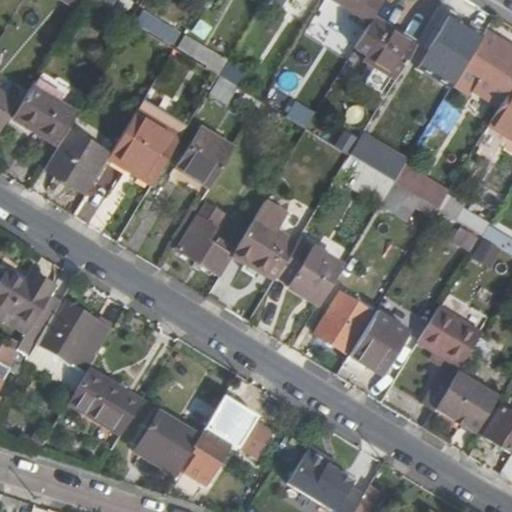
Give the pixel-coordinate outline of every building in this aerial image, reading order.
[(118,0),(95,0),(113,10),(118,0)] [(336,0),(357,13),(371,21),(374,15),(381,4),(374,0),(336,0)] [(173,44),(180,31),(142,10),(134,23),(173,44)] [(371,21),(352,53),(395,79),(417,42),(374,15),(371,21)] [(450,15),(429,49),(462,69),(483,35),(450,15)] [(218,73),(226,60),(184,34),(176,47),(218,73)] [(511,49),(492,37),(473,68),(494,82),(499,72),(511,79),(511,49)] [(224,64),(211,96),(231,105),(245,72),(224,64)] [(32,84),(11,119),(55,146),(66,127),(76,111),(32,84)] [(511,87),(491,122),(511,135),(511,87)] [(139,106),(184,132),(190,122),(146,94),(139,106)] [(0,95),(0,125),(13,103),(0,95)] [(284,114),(305,127),(314,113),(293,100),(284,114)] [(139,106),(110,154),(138,170),(137,174),(153,183),(184,132),(139,106)] [(55,146),(41,169),(82,194),(107,152),(66,127),(55,146)] [(349,153),(355,135),(340,130),(334,148),(349,153)] [(202,131),(179,170),(212,190),(235,152),(202,131)] [(105,161),(150,188),(153,183),(137,174),(138,170),(110,154),(105,161)] [(355,174),(349,184),(380,203),(395,181),(371,167),(350,154),(343,166),(355,174)] [(371,167),(395,181),(401,171),(377,156),(371,167)] [(173,179),(206,200),(212,190),(179,170),(173,179)] [(395,181),(380,203),(395,212),(404,197),(435,215),(439,208),(395,181)] [(208,204),(179,252),(219,277),(230,257),(214,247),(212,250),(205,245),(224,214),(208,204)] [(253,218),(231,255),(263,275),(286,239),(253,218)] [(470,250),(476,235),(459,229),(453,243),(470,250)] [(286,239),(263,275),(273,281),(296,244),(286,239)] [(6,270),(0,279),(0,306),(17,318),(12,326),(27,334),(39,341),(48,326),(63,301),(51,294),(55,288),(39,278),(34,287),(25,281),(6,270)] [(30,272),(25,281),(34,287),(39,278),(30,272)] [(340,294),(316,335),(347,353),(371,313),(340,294)] [(69,301),(51,328),(96,357),(113,330),(69,301)] [(0,318),(12,326),(17,318),(0,306),(0,318)] [(439,306),(416,342),(461,368),(482,332),(439,306)] [(376,312),(349,355),(381,374),(406,331),(376,312)] [(37,344),(84,374),(88,369),(96,357),(51,328),(48,326),(39,341),(37,344)] [(312,343),(342,361),(347,353),(316,335),(312,343)] [(0,401),(1,400),(0,399),(0,377),(17,350),(1,343),(0,345),(0,401)] [(84,374),(63,406),(101,431),(97,438),(113,448),(141,403),(88,369),(84,374)] [(450,386),(435,409),(476,434),(498,396),(458,372),(450,386)] [(432,374),(416,400),(434,411),(435,409),(450,386),(432,374)] [(511,416),(502,410),(485,438),(511,454),(511,416)] [(199,438),(187,457),(192,460),(184,472),(204,484),(245,421),(230,411),(215,435),(205,429),(199,438)] [(161,412),(138,447),(177,473),(187,457),(199,438),(161,412)] [(253,427),(238,450),(256,462),(272,438),(253,427)] [(286,487),(323,511),(353,511),(362,500),(349,491),(353,484),(327,468),(325,460),(314,453),(306,455),(286,487)] [(511,459),(502,477),(511,482),(511,459)] [(327,468),(337,474),(340,469),(325,460),(327,468)] [(353,511),(374,511),(385,496),(371,486),(362,500),(353,511)]
